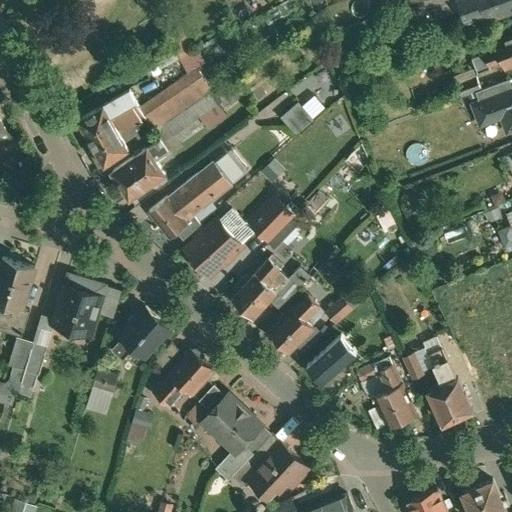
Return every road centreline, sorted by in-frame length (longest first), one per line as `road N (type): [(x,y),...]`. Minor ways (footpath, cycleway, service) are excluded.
road 1 (residential): [(511,439),(429,456),(368,450),(341,436),(103,220)]
road 2 (residential): [(103,220),(0,52)]
